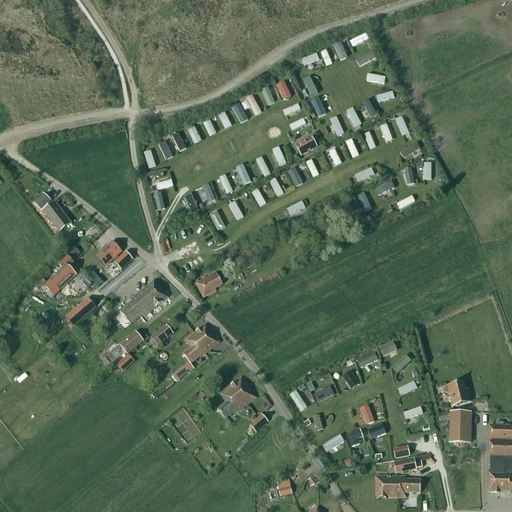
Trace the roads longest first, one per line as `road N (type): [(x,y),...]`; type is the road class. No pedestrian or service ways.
road 1 (track): [(136,116),(199,109),(321,36),(439,0)]
road 2 (unclassified): [(347,511),(277,398),(161,268)]
road 3 (unclassified): [(161,268),(0,145)]
road 4 (residential): [(161,268),(134,162),(136,116)]
road 5 (track): [(0,144),(136,116)]
road 6 (unknown): [(136,116),(128,73),(82,0)]
